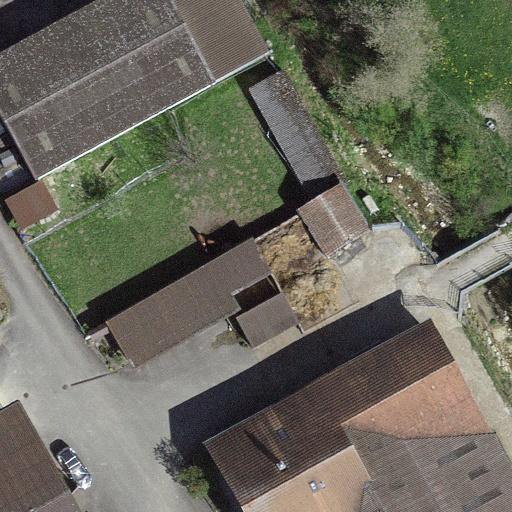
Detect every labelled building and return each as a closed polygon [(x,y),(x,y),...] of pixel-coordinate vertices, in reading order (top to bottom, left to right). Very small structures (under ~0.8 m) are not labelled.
[(0,117),(34,181),(214,84),(168,0),(146,0),(0,79),(0,117)] [(337,191),(304,211),(330,254),(363,234),(337,191)] [(272,274),(253,241),(110,324),(136,368),(233,312),(227,300),(272,274)] [(511,511),(511,479),(434,339),(282,423),(275,412),(237,431),(244,443),(217,458),(246,511),(511,511)] [(71,511),(38,451),(0,471),(0,511),(71,511)]
